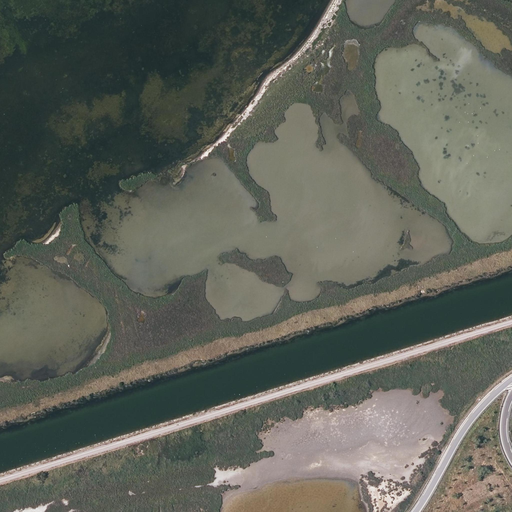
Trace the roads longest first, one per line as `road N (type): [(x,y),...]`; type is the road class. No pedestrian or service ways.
road 1 (track): [(511,319),(0,477)]
road 2 (trunk): [(511,379),(464,427),(416,511)]
